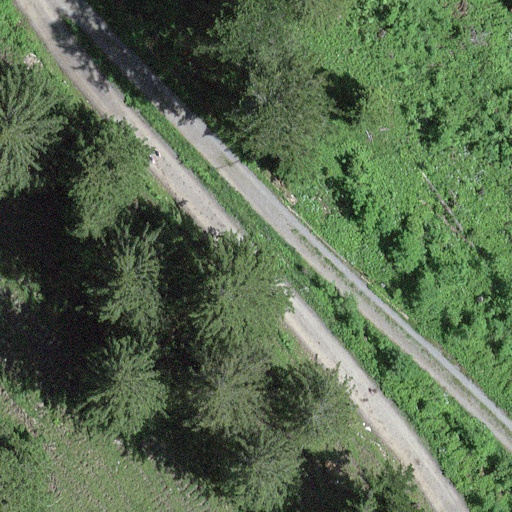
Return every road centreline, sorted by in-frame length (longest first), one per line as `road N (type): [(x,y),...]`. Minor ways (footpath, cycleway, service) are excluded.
road 1 (track): [(450,511),(419,460),(232,231),(28,0)]
road 2 (track): [(63,0),(511,437)]
